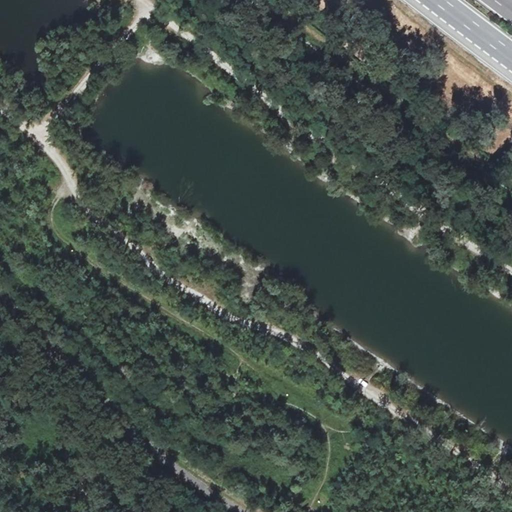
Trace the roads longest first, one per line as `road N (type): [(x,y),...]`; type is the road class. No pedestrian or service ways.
road 1 (track): [(29,131),(79,198),(167,283),(299,344),(511,491)]
road 2 (track): [(511,270),(286,114),(149,0)]
road 3 (track): [(0,110),(29,131),(40,126),(137,24),(136,0)]
